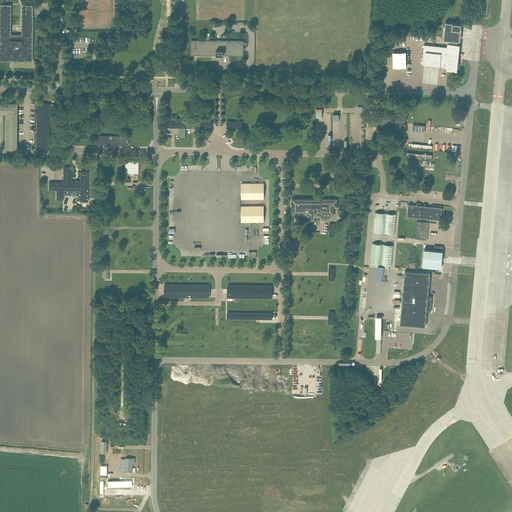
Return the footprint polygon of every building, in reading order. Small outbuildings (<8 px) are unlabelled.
[(32,61),(32,15),(32,5),(22,5),(22,35),(10,35),(10,5),(0,4),(0,60),(10,60),(10,59),(11,59),(11,58),(14,58),(20,59),(20,60),(32,61)] [(442,69),(444,69),(445,69),(445,68),(447,68),(447,69),(455,70),(457,60),(457,59),(459,44),(456,44),(457,41),(459,41),(460,33),(461,24),(445,22),(443,40),(448,40),(448,43),(447,47),(424,45),(422,64),(445,67),(445,68),(444,68),(442,68),(442,69)] [(223,55),(243,56),(243,41),(242,41),(191,40),(190,55),(216,55),(216,57),(223,57),(223,55)] [(10,148),(12,148),(12,149),(16,149),(16,145),(16,103),(0,103),(0,113),(6,113),(5,145),(5,148),(10,149),(10,148)] [(50,104),(37,103),(37,149),(49,149),(50,104)] [(382,113),(382,119),(381,119),(381,127),(406,129),(406,124),(402,123),(402,120),(406,120),(407,115),(396,114),(396,113),(390,113),(390,114),(382,113)] [(128,145),(128,136),(95,135),(95,144),(128,145)] [(405,163),(431,166),(432,155),(407,152),(405,163)] [(134,173),(138,173),(138,161),(134,161),(134,160),(129,160),(129,161),(125,161),(125,173),(130,173),(130,174),(134,174),(134,173)] [(80,201),(88,201),(88,171),(80,171),(80,181),(71,180),(71,167),(63,167),(63,182),(49,182),(49,190),(56,190),(56,199),(63,199),(63,195),(75,195),(75,200),(80,200),(80,201)] [(334,208),(337,208),(337,199),(292,199),(292,215),(312,215),(312,211),(314,211),(314,215),(334,215),(334,208)] [(442,208),(408,204),(407,217),(441,220),(442,208)] [(395,229),(396,219),(397,214),(375,212),(373,232),(395,234),(395,229)] [(427,240),(427,235),(429,222),(417,221),(415,239),(427,240)] [(394,245),(372,243),(370,263),(392,265),(394,245)] [(433,250),(424,249),(422,266),(441,268),(441,263),(442,260),(443,246),(434,246),(433,250)] [(427,311),(431,312),(432,296),(428,296),(430,273),(405,271),(400,324),(425,326),(427,311)] [(164,297),(209,297),(209,285),(164,284),(164,297)] [(263,298),(272,298),(272,285),(227,285),(227,298),(236,298),(237,298),(249,298),(250,298),(262,298),(263,298)] [(126,459),(121,459),(120,471),(132,471),(132,463),(134,463),(134,458),(126,458),(126,459)]
